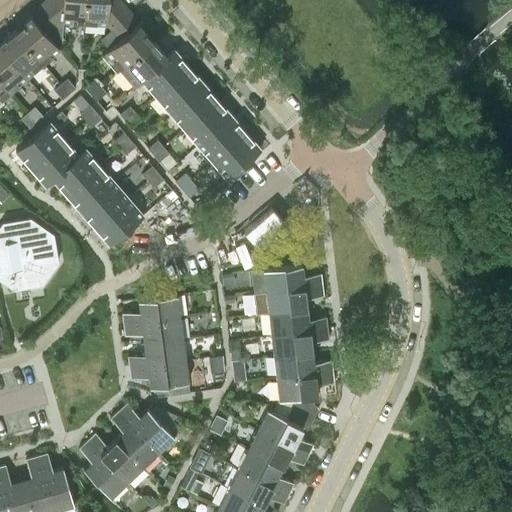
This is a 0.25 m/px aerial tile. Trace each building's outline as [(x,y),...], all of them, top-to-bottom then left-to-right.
[(83,21),(84,0),(43,0),(38,5),(55,24),(61,20),(83,21)] [(84,0),(83,21),(106,23),(111,28),(130,11),(120,0),(84,0)] [(46,32),(55,24),(38,5),(28,14),(29,15),(13,29),(42,62),(59,47),(46,32)] [(144,15),(138,21),(130,11),(111,28),(119,38),(104,51),(119,68),(152,39),(144,30),(151,23),(144,15)] [(0,47),(25,76),(42,62),(13,29),(0,40),(0,47)] [(166,55),(165,54),(152,39),(119,68),(134,85),(141,78),(141,77),(166,55)] [(0,79),(9,90),(25,76),(0,47),(0,79)] [(154,93),(187,65),(172,48),(165,54),(166,55),(141,77),(141,78),(154,93)] [(201,81),(187,65),(154,93),(169,110),(201,81)] [(75,86),(66,77),(59,83),(68,93),(75,86)] [(90,93),(100,84),(94,77),(84,86),(90,93)] [(0,98),(9,90),(0,79),(0,98)] [(216,98),(202,81),(201,81),(169,110),(183,126),(216,98)] [(62,98),(68,93),(59,83),(53,89),(62,98)] [(96,100),(106,91),(100,84),(90,93),(96,100)] [(230,114),(216,98),(183,126),(197,143),(230,114)] [(85,119),(95,110),(89,103),(83,108),(79,112),(85,119)] [(125,120),(135,111),(129,104),(119,112),(125,120)] [(42,115),(42,114),(34,105),(27,111),(36,121),(42,115)] [(91,125),(100,117),(95,110),(85,119),(91,125)] [(29,127),(36,121),(27,111),(20,117),(29,127)] [(131,127),(141,118),(135,111),(125,120),(131,127)] [(245,131),(244,130),(230,114),(197,143),(212,160),(245,131)] [(29,165),(62,136),(48,120),(15,148),(29,165)] [(119,146),(129,138),(123,131),(113,139),(119,146)] [(226,176),(259,148),(245,131),(212,160),(226,176)] [(76,153),(63,137),(62,136),(29,165),(44,181),(76,153)] [(125,153),(135,145),(129,138),(119,146),(125,153)] [(152,153),(163,145),(157,138),(147,146),(152,153)] [(158,160),(169,152),(163,145),(152,153),(158,160)] [(65,192),(98,163),(84,147),(76,153),(44,181),(45,183),(52,177),(65,192)] [(113,180),(98,164),(98,163),(65,192),(80,208),(113,180)] [(146,180),(155,172),(149,165),(140,173),(146,180)] [(152,187),(161,179),(155,172),(146,180),(152,187)] [(180,188),(190,180),(183,172),(173,180),(180,188)] [(127,197),(113,180),(80,208),(94,225),(127,197)] [(187,196),(197,188),(190,180),(180,188),(187,196)] [(142,213),(141,213),(127,197),(94,225),(109,242),(142,213)] [(57,261),(53,233),(30,216),(2,221),(0,223),(0,279),(13,289),(41,284),(57,261)] [(320,272),(302,274),(301,264),(250,270),(252,291),(322,283),(320,272)] [(231,272),(221,273),(222,283),(232,282),(231,272)] [(305,297),(323,294),(322,283),(252,291),(255,313),(267,311),(306,307),(305,297)] [(123,322),(179,315),(176,293),(138,298),(139,309),(121,311),(123,322)] [(234,294),(224,295),(224,303),(234,302),(234,294)] [(326,316),(308,318),(306,307),(267,311),(270,333),(327,327),(326,316)] [(143,341),(182,336),(179,315),(123,322),(124,334),(142,331),(143,341)] [(310,340),(328,337),(327,327),(270,333),(273,355),(312,350),(310,340)] [(129,365),(185,358),(182,336),(143,341),(145,352),(127,354),(129,365)] [(239,348),(230,349),(231,359),(240,358),(239,348)] [(331,359),(313,361),(312,350),(273,355),(275,376),(332,369),(331,359)] [(149,385),(188,380),(185,358),(129,365),(130,376),(148,374),(149,385)] [(245,378),(242,358),(231,360),(234,380),(245,378)] [(316,384),(333,381),(332,369),(275,376),(278,398),(290,397),(291,405),(291,407),(312,418),(318,406),(313,404),(311,395),(317,394),(316,384)] [(146,406),(138,414),(126,401),(117,409),(157,450),(174,434),(170,430),(165,425),(146,406)] [(275,404),(272,410),(285,417),(290,406),(275,404)] [(307,428),(312,418),(291,407),(285,417),(266,408),(256,427),(307,453),(312,443),(296,435),(301,425),(307,428)] [(142,465),(157,450),(117,409),(109,416),(121,429),(114,436),(142,465)] [(171,419),(165,425),(170,430),(176,424),(171,419)] [(223,423),(214,419),(209,429),(218,433),(223,423)] [(302,463),(307,453),(256,427),(246,447),(282,465),(286,456),(302,463)] [(114,436),(106,444),(93,431),(86,439),(126,480),(142,465),(114,436)] [(209,440),(205,438),(200,447),(209,451),(211,445),(209,440)] [(110,496),(126,480),(86,439),(77,447),(89,460),(82,467),(110,496)] [(277,474),(282,465),(246,447),(237,467),(288,493),(293,481),(277,474)] [(207,452),(199,448),(190,466),(198,470),(207,452)] [(62,465),(52,468),(47,451),(35,455),(51,509),(72,503),(62,465)] [(29,511),(42,511),(51,509),(35,455),(25,458),(30,475),(19,478),(29,511)] [(29,511),(19,478),(10,481),(5,463),(0,464),(0,488),(6,511),(29,511)] [(283,502),(288,493),(237,467),(227,486),(262,504),(267,494),(283,502)] [(190,468),(180,486),(188,490),(198,471),(190,468)] [(169,488),(174,477),(168,474),(163,485),(169,488)] [(258,511),(262,504),(227,486),(217,505),(231,511),(258,511)] [(146,501),(151,507),(156,502),(150,497),(146,501)]
